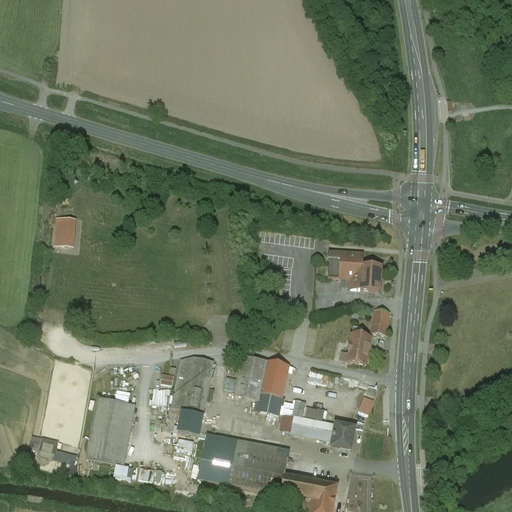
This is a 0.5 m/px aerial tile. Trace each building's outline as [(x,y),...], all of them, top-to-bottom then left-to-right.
[(73,251),(74,222),(54,221),(53,250),(73,251)] [(340,269),(362,269),(362,256),(340,256),(340,264),(340,269)] [(340,269),(340,264),(327,264),(327,282),(340,281),(340,269)] [(362,269),(340,269),(340,281),(350,281),(350,294),(380,293),(380,269),(362,269)] [(385,315),(371,312),(367,333),(381,335),(385,315)] [(331,330),(310,326),(300,355),(317,358),(318,354),(326,356),(331,330)] [(350,333),(331,330),(326,356),(325,359),(344,362),(350,333)] [(368,337),(350,333),(344,362),(363,364),(368,337)] [(213,363),(193,359),(180,362),(170,413),(182,416),(179,424),(200,428),(213,363)] [(266,363),(242,359),(235,398),(258,403),(260,396),(266,363)] [(288,367),(266,363),(260,396),(281,400),(288,367)] [(128,407),(97,401),(86,461),(116,467),(128,407)] [(334,428),(295,420),(292,436),(331,444),(334,428)] [(335,425),(334,428),(331,444),(330,448),(350,452),(355,430),(335,425)] [(290,429),(284,427),(281,438),(287,440),(290,429)] [(40,441),(37,460),(74,466),(75,457),(56,454),(58,444),(40,441)] [(200,483),(227,488),(234,452),(207,447),(200,483)] [(287,462),(234,452),(227,488),(281,498),(284,478),(287,462)] [(132,472),(115,469),(113,479),(131,482),(132,472)] [(137,482),(153,485),(155,473),(140,470),(137,482)] [(317,485),(284,478),(281,498),(304,502),(302,510),(311,511),(317,485)] [(332,511),(337,489),(317,485),(311,511),(332,511)]
